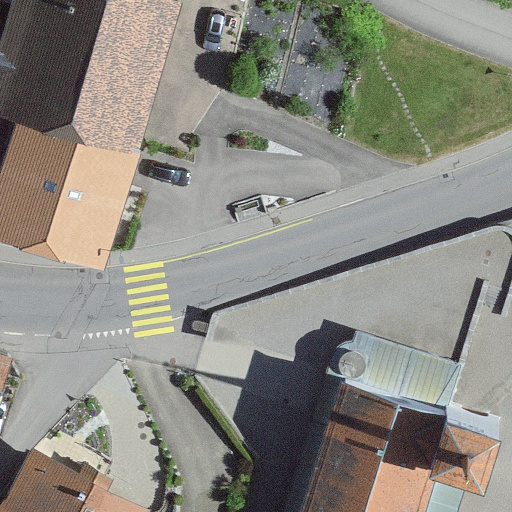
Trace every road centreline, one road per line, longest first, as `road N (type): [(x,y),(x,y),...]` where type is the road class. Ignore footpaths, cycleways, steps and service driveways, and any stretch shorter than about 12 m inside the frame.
road 1 (tertiary): [(511,177),(183,291),(86,302)]
road 2 (unknown): [(146,295),(157,384),(213,511)]
road 3 (residential): [(0,463),(48,393),(86,302)]
